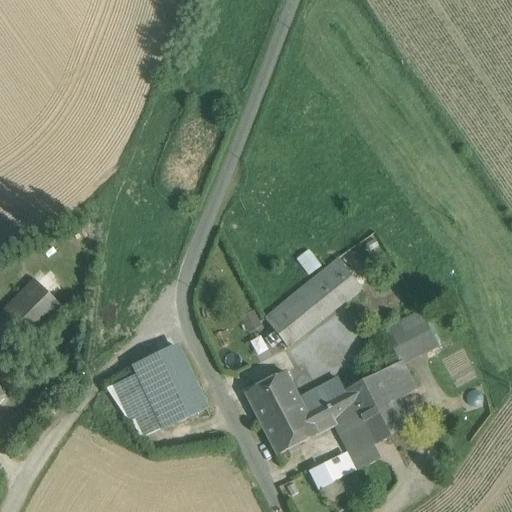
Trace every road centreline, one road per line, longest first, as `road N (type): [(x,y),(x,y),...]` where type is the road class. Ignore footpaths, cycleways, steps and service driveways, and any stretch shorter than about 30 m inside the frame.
road 1 (unclassified): [(290,0),(184,285),(183,313)]
road 2 (unclassified): [(183,313),(279,511)]
